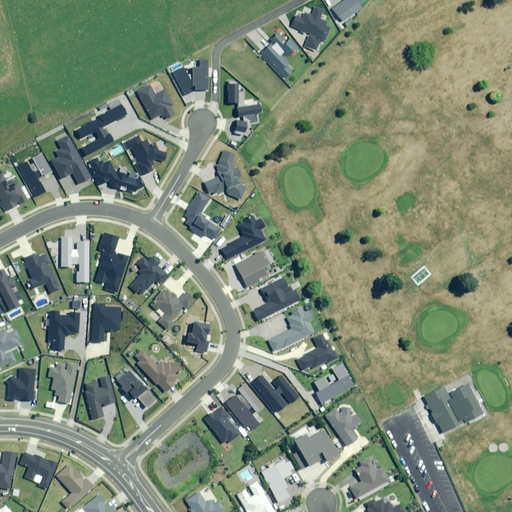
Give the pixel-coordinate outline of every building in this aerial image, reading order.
[(343,0),(332,8),(342,22),(361,8),(358,4),(364,0),(343,0)] [(297,15),(292,27),(300,30),(299,32),(306,35),(307,33),(310,35),(305,47),(316,51),(321,41),(324,42),(331,27),(326,25),(327,21),(320,18),(323,10),(316,7),(312,15),(305,12),(303,18),(297,15)] [(272,41),(261,52),(285,78),(293,71),(287,65),(290,62),(286,58),(297,48),(290,39),(286,42),(278,33),(271,40),(272,41)] [(208,89),(208,59),(200,59),(200,68),(193,68),(193,86),(196,86),(196,89),(208,89)] [(173,73),(185,95),(195,89),(183,68),(173,73)] [(153,119),(161,115),(163,118),(166,116),(168,119),(176,114),(171,106),(174,104),(165,89),(156,94),(151,85),(138,92),(153,119)] [(239,103),(238,85),(228,85),(229,103),(239,103)] [(259,104),(238,108),(239,116),(261,113),(259,104)] [(81,150),(85,156),(114,140),(110,134),(107,136),(102,127),(127,114),(122,105),(97,118),(98,120),(77,131),(81,138),(95,130),(100,139),(81,150)] [(248,122),(237,120),(235,131),(247,133),(248,122)] [(92,177),(69,136),(58,141),(62,148),(56,152),(59,157),(51,161),(61,179),(73,173),(79,184),(92,177)] [(139,136),(124,143),(128,150),(132,148),(139,162),(135,164),(142,176),(153,170),(151,166),(155,164),(153,161),(156,159),(165,161),(167,153),(159,150),(155,143),(150,146),(147,140),(142,143),(139,136)] [(225,150),(217,169),(220,171),(218,172),(220,176),(205,182),(209,194),(213,192),(214,194),(226,190),(228,194),(241,199),(247,186),(241,184),(239,176),(242,175),(239,167),(234,168),(232,161),(235,155),(225,150)] [(42,153),(17,166),(34,198),(46,191),(39,178),(52,170),(42,153)] [(117,173),(116,172),(110,162),(104,165),(103,162),(100,163),(97,159),(90,163),(96,174),(93,175),(98,185),(105,181),(106,181),(107,181),(112,182),(111,186),(135,192),(136,189),(144,185),(140,177),(136,180),(126,177),(127,175),(117,172),(117,173)] [(3,173),(0,174),(0,197),(7,211),(27,200),(17,181),(10,185),(3,173)] [(210,197),(199,191),(185,216),(189,219),(186,224),(190,226),(188,230),(202,238),(204,234),(214,240),(222,226),(201,214),(210,197)] [(257,221),(253,214),(243,219),(245,223),(239,226),(244,237),(230,243),(231,245),(222,249),(227,260),(266,240),(261,230),(267,227),(263,218),(257,221)] [(104,289),(118,293),(129,257),(114,252),(119,238),(104,233),(99,250),(103,251),(94,280),(106,284),(104,289)] [(89,282),(89,241),(78,241),(78,250),(73,250),(73,237),(62,237),(62,266),(79,267),(79,271),(77,271),(77,282),(89,282)] [(263,251),(235,265),(246,288),(259,281),(259,280),(267,275),(264,267),(269,265),(263,251)] [(59,290),(46,255),(38,258),(36,254),(24,259),(32,279),(30,280),(33,289),(46,284),(50,294),(59,290)] [(148,291),(157,281),(160,283),(168,274),(158,265),(161,262),(154,256),(149,261),(144,256),(137,264),(142,268),(139,271),(142,274),(130,287),(138,294),(139,293),(141,295),(146,289),(148,291)] [(4,271),(0,273),(0,302),(0,303),(6,313),(20,305),(18,301),(22,299),(10,276),(7,277),(4,271)] [(289,287),(284,278),(260,290),(263,295),(265,294),(269,303),(253,311),(259,322),(301,301),(296,290),(286,295),(283,290),(289,287)] [(187,312),(197,301),(186,292),(181,297),(167,285),(149,305),(157,313),(159,311),(163,315),(157,322),(168,332),(177,323),(174,320),(184,310),(187,312)] [(105,304),(94,303),(91,343),(104,344),(105,331),(119,332),(121,308),(105,307),(105,304)] [(268,341),(274,353),(314,332),(309,321),(313,319),(309,311),(305,313),(302,308),(292,313),(286,316),(293,328),(268,341)] [(59,311),(51,311),(49,342),(54,342),(53,349),(64,350),(66,332),(78,333),(80,313),(69,312),(68,317),(59,316),(59,311)] [(209,334),(211,325),(195,322),(193,333),(189,333),(188,342),(198,344),(197,350),(207,352),(209,342),(206,341),(208,334),(209,334)] [(0,330),(0,366),(8,363),(9,365),(17,361),(11,349),(22,344),(16,330),(8,334),(6,329),(0,332),(0,330)] [(327,363),(328,366),(331,364),(331,363),(339,359),(325,330),(311,337),(317,348),(305,354),(306,356),(297,360),(303,373),(312,368),(313,370),(327,363)] [(143,350),(136,357),(140,361),(138,363),(157,385),(158,384),(166,392),(175,384),(174,382),(178,378),(174,374),(181,368),(175,362),(172,358),(164,365),(160,361),(156,365),(143,350)] [(77,364),(68,362),(67,370),(64,370),(65,363),(58,362),(57,368),(50,367),(49,377),(54,378),(52,389),(56,390),(55,395),(59,396),(58,401),(70,403),(77,364)] [(315,393),(322,404),(354,385),(341,364),(332,370),(339,381),(331,386),(324,375),(314,382),(319,390),(315,393)] [(156,399),(126,367),(115,377),(124,387),(122,388),(133,400),(138,397),(147,407),(156,399)] [(8,386),(7,400),(14,400),(14,399),(33,400),(35,369),(20,368),(20,379),(16,378),(13,375),(5,382),(8,386)] [(261,375),(252,383),(276,413),(286,405),(278,395),(281,393),(291,404),(299,397),(281,375),(274,382),(278,388),(274,391),(261,375)] [(116,402),(109,376),(101,378),(103,387),(99,388),(98,381),(86,384),(88,391),(86,392),(92,420),(104,417),(102,408),(110,406),(109,403),(116,402)] [(445,387),(424,397),(442,433),(482,414),(467,382),(447,392),(445,387)] [(265,407),(246,384),(239,390),(241,393),(237,396),(236,395),(226,403),(247,428),(250,425),(255,431),(263,424),(256,415),(265,407)] [(229,416),(222,407),(205,420),(223,443),(227,440),(229,443),(241,435),(227,418),(229,416)] [(359,439),(354,431),(359,428),(357,426),(363,422),(358,414),(353,417),(350,413),(351,408),(343,407),(341,415),(337,409),(326,416),(348,447),(359,439)] [(305,434),(293,441),(298,451),(292,454),(301,471),(320,460),(316,454),(321,452),(327,463),(340,455),(325,428),(314,434),(307,438),(305,434)] [(0,487),(10,489),(17,453),(6,450),(3,465),(0,464),(0,487)] [(34,456),(25,452),(20,463),(29,467),(25,478),(33,482),(36,474),(42,477),(38,486),(47,489),(58,463),(35,453),(34,456)] [(377,472),(369,457),(359,462),(361,467),(354,470),(361,482),(349,488),(355,499),(389,481),(383,469),(377,472)] [(283,505),(290,501),(288,498),(292,496),(283,479),(292,475),(290,471),(294,469),(290,461),(286,464),(284,460),(262,472),(278,503),(281,501),(283,505)] [(69,509),(94,487),(77,467),(74,470),(70,465),(57,476),(73,493),(62,502),(69,509)] [(274,511),(264,493),(258,482),(249,486),(254,495),(249,498),(245,490),(237,494),(246,511),(274,511)] [(206,503),(199,492),(186,501),(191,509),(190,510),(190,511),(219,511),(223,510),(214,497),(206,503)] [(114,511),(115,511),(102,494),(82,508),(85,511),(114,511)] [(368,508),(366,509),(367,511),(404,511),(405,511),(400,504),(392,508),(389,502),(384,504),(381,500),(376,503),(374,499),(366,504),(368,508)]
